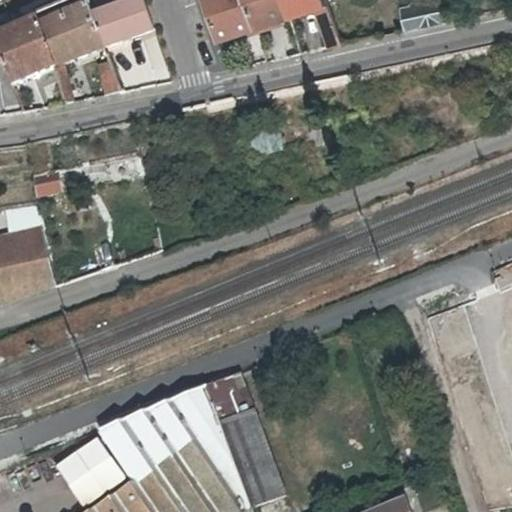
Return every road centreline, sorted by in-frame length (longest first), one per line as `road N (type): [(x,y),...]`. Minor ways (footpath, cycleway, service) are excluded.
road 1 (unclassified): [(0,445),(506,241)]
road 2 (residential): [(511,131),(0,318)]
road 3 (residential): [(200,92),(511,24)]
road 4 (residential): [(0,134),(200,92)]
